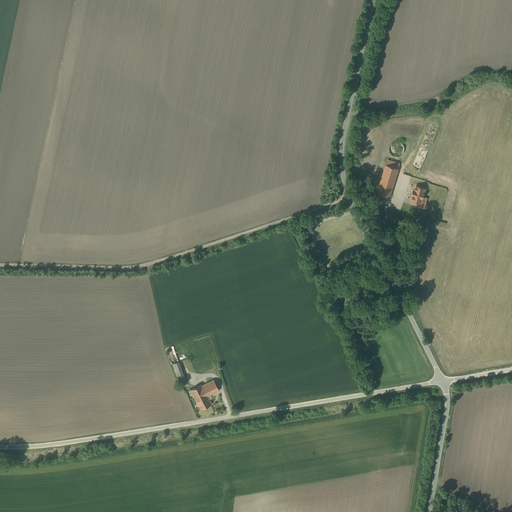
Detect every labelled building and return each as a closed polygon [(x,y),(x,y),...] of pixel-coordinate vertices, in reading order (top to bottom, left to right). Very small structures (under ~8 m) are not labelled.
[(400,143),(398,142),(396,142),(394,142),(392,143),(391,145),(390,147),(390,150),(391,152),(393,154),(394,154),(396,155),(399,154),(401,153),(402,151),(403,149),(403,146),(402,144),(400,143)] [(398,169),(384,165),(376,193),(390,197),(398,169)] [(449,188),(411,177),(405,197),(442,206),(449,188)] [(178,362),(172,364),(179,383),(185,381),(178,362)] [(220,391),(213,379),(189,392),(200,411),(211,405),(207,398),(220,391)]
